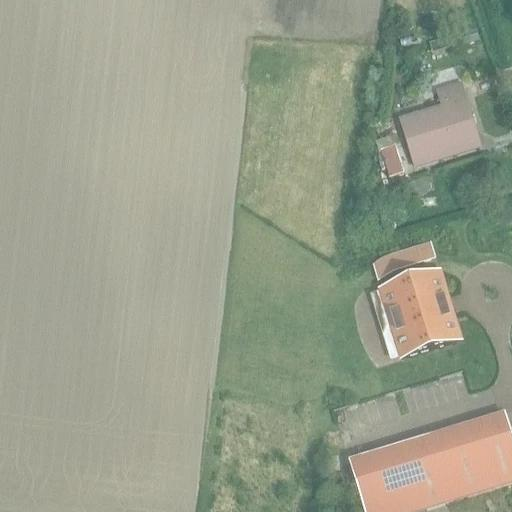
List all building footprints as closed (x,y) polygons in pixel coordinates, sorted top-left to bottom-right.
[(476,32),(461,36),(464,47),(479,42),(476,32)] [(442,109),(400,122),(411,159),(477,138),(461,86),(437,94),(442,109)] [(404,176),(395,148),(382,153),(391,180),(404,176)] [(396,230),(395,208),(382,208),(383,231),(396,230)] [(431,245),(393,256),(389,258),(382,261),(379,263),(373,267),(377,282),(386,277),(393,273),(396,272),(435,260),(431,245)] [(402,361),(461,343),(440,275),(381,292),(402,361)] [(448,415),(456,417),(459,406),(433,400),(429,415),(416,412),(413,423),(429,428),(430,426),(444,430),(448,415)] [(511,443),(503,416),(347,464),(361,511),(420,511),(511,484),(511,443)]
